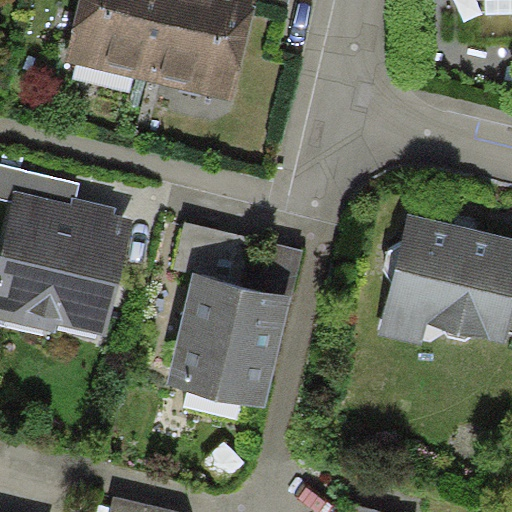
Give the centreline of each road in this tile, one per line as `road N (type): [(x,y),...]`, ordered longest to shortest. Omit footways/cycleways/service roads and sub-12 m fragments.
road 1 (residential): [(300,213),(324,263),(273,504),(19,449)]
road 2 (residential): [(107,149),(300,213)]
road 3 (residential): [(511,143),(330,98)]
